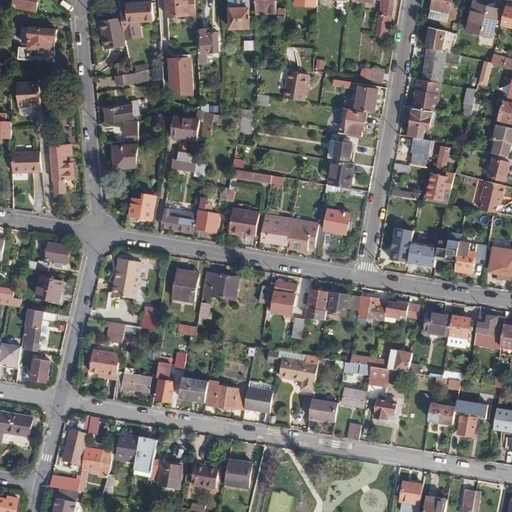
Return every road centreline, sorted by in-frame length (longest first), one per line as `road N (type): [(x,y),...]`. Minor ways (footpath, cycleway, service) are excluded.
road 1 (residential): [(60,400),(511,477)]
road 2 (residential): [(362,277),(412,0)]
road 3 (residential): [(98,232),(362,277)]
road 4 (residential): [(80,7),(98,232)]
road 5 (residential): [(98,232),(60,400)]
road 6 (residential): [(362,277),(511,302)]
